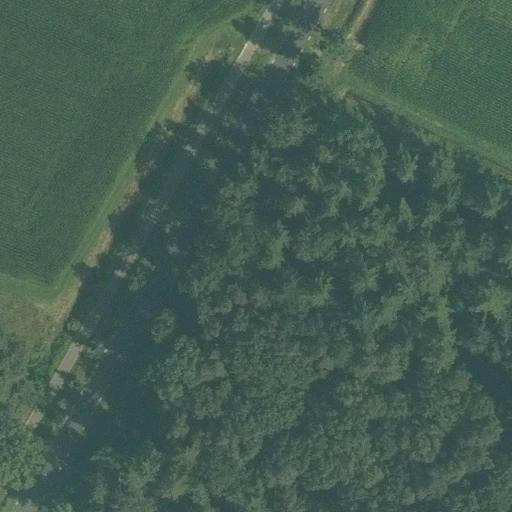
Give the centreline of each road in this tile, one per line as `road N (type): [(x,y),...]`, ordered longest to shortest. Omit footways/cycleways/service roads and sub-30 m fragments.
road 1 (secondary): [(23,511),(323,0)]
road 2 (unknown): [(256,38),(227,26),(213,36),(67,289),(45,300),(0,286)]
